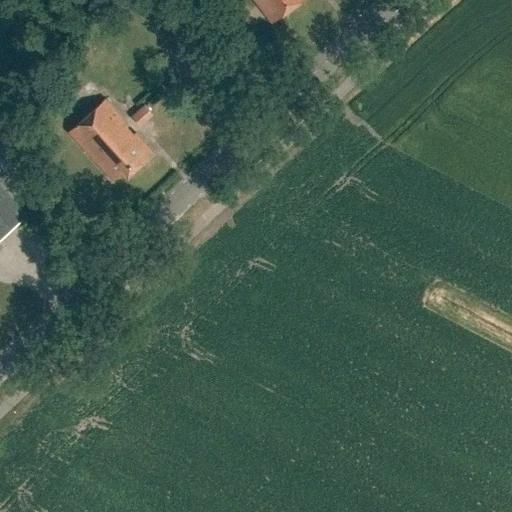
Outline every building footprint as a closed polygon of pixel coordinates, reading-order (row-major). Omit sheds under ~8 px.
[(252,0),(272,24),(302,0),(252,0)] [(180,13),(158,22),(172,56),(194,47),(180,13)] [(108,100),(70,133),(114,182),(124,173),(127,177),(152,155),(131,131),(133,128),(108,100)] [(133,117),(143,127),(155,116),(146,105),(133,117)] [(0,232),(28,209),(0,176),(0,232)]
